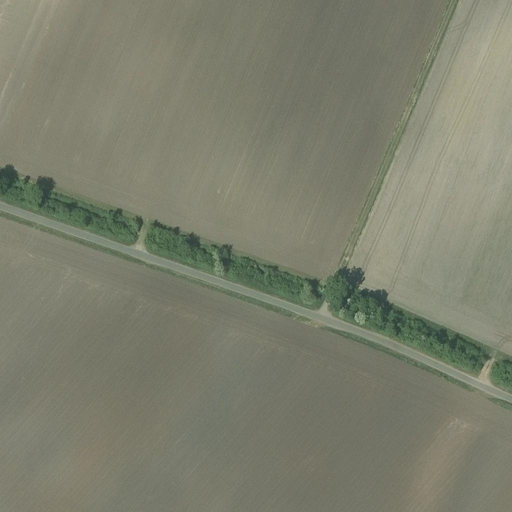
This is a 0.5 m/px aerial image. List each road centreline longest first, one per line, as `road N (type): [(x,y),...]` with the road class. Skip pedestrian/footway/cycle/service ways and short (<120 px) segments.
road 1 (unclassified): [(0,203),(365,330),(511,395)]
road 2 (track): [(323,315),(454,0)]
